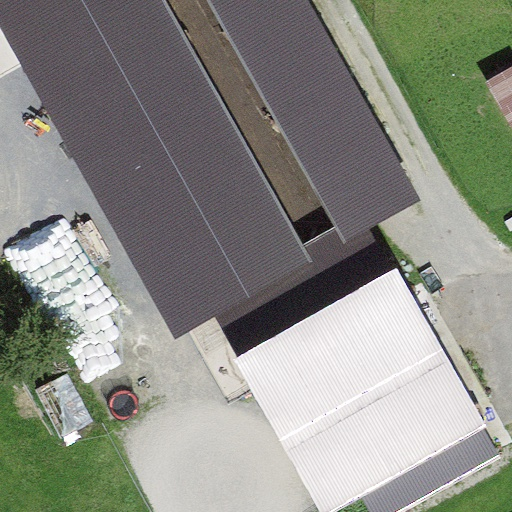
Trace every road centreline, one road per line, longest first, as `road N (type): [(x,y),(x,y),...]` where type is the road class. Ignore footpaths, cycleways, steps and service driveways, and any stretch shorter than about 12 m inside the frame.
road 1 (track): [(0,250),(18,247),(95,269),(142,325),(243,511)]
road 2 (track): [(333,0),(489,295)]
